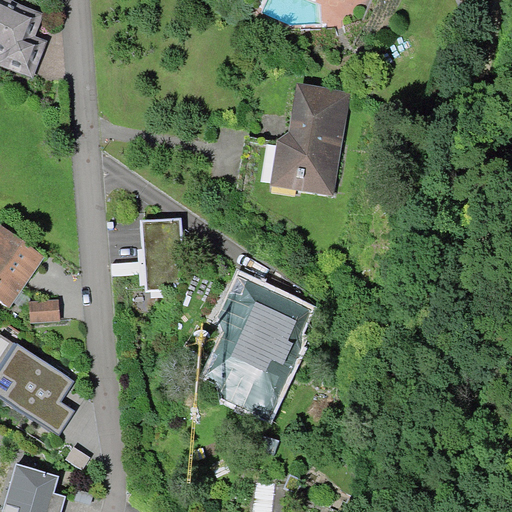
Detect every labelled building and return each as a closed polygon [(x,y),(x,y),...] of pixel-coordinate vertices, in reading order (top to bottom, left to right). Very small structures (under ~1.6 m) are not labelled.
[(39,19),(0,2),(0,69),(32,83),(47,47),(30,40),(39,19)] [(347,94),(294,86),(287,138),(275,145),(269,186),(333,195),(347,94)] [(180,221),(138,225),(144,295),(187,291),(180,221)] [(41,260),(0,232),(0,310),(5,313),(41,260)] [(307,313),(231,281),(215,317),(239,328),(221,369),(273,392),(307,313)] [(54,303),(25,305),(26,328),(55,326),(54,303)] [(72,380),(0,333),(0,398),(59,435),(73,409),(60,400),(72,380)] [(46,511),(55,480),(7,469),(0,498),(0,511),(46,511)]
